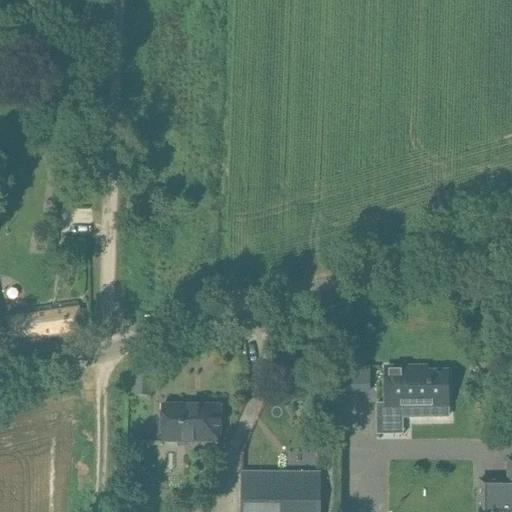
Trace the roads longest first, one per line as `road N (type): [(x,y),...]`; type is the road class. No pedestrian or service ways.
road 1 (unclassified): [(0,376),(511,231)]
road 2 (track): [(118,341),(125,0)]
road 3 (track): [(118,341),(111,511)]
